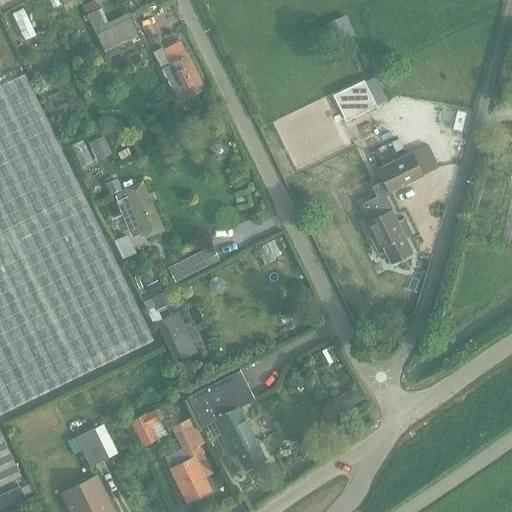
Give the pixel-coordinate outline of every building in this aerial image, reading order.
[(95,3),(84,8),(103,50),(138,33),(129,13),(105,24),(95,3)] [(344,15),(325,24),(334,43),(354,34),(344,15)] [(203,90),(180,43),(155,56),(162,70),(161,71),(171,91),(173,90),(179,100),(183,98),(183,100),(203,90)] [(0,483),(18,474),(0,438),(0,413),(154,339),(25,73),(0,85),(0,483)] [(364,80),(333,95),(346,121),(377,106),(364,80)] [(105,137),(88,143),(95,161),(112,155),(105,137)] [(372,223),(366,226),(377,250),(385,247),(393,263),(413,253),(406,237),(412,234),(406,221),(399,224),(386,195),(424,177),(413,154),(380,170),(385,183),(374,188),(379,199),(364,206),(372,223)] [(116,193),(119,199),(116,201),(132,238),(144,232),(146,238),(165,230),(143,180),(124,188),(125,190),(116,193)] [(117,238),(125,256),(137,250),(129,233),(117,238)] [(219,259),(212,245),(169,267),(176,281),(219,259)] [(159,283),(148,288),(152,296),(162,291),(159,283)] [(152,298),(143,302),(147,310),(156,306),(159,312),(167,308),(166,305),(170,303),(164,292),(152,298)] [(183,360),(198,353),(179,311),(157,324),(174,360),(181,357),(183,360)] [(203,426),(213,421),(230,455),(237,451),(245,468),(265,459),(239,408),(254,400),(240,371),(189,396),(203,426)] [(352,405),(348,397),(337,403),(341,411),(352,405)] [(154,411),(130,422),(142,446),(156,439),(150,426),(159,422),(154,411)] [(202,442),(190,419),(171,429),(182,449),(164,458),(187,502),(211,490),(203,473),(210,469),(198,445),(202,442)] [(90,466),(110,456),(95,428),(76,438),(90,466)] [(70,511),(112,511),(94,475),(61,492),(70,511)] [(0,493),(0,507),(28,497),(24,485),(0,493)]
